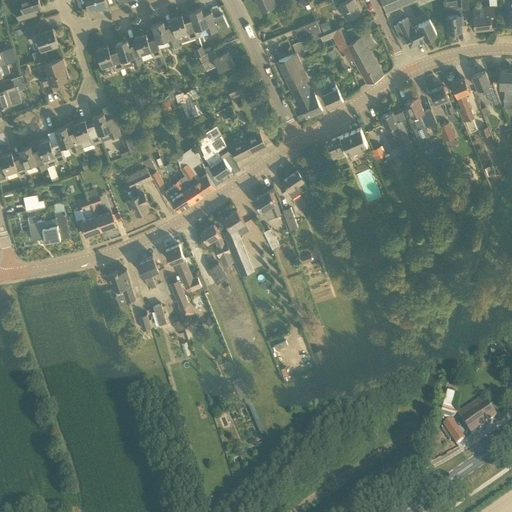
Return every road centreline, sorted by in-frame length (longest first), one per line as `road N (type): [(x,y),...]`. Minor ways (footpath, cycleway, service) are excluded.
road 1 (tertiary): [(14,275),(74,264),(154,234),(298,143)]
road 2 (residential): [(298,143),(228,0)]
road 3 (residential): [(0,131),(89,92),(78,36)]
road 4 (tertiary): [(298,143),(407,71)]
road 5 (primary): [(406,511),(511,439)]
